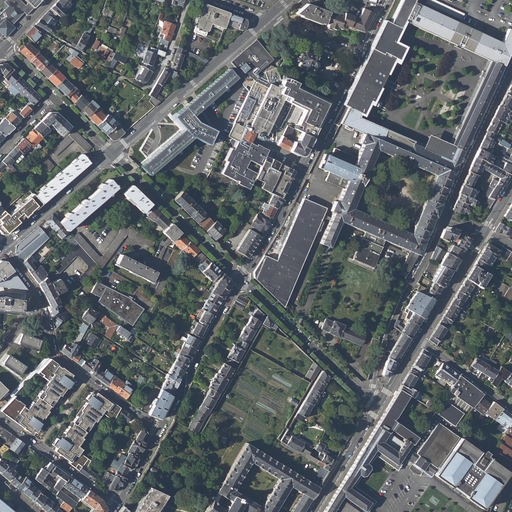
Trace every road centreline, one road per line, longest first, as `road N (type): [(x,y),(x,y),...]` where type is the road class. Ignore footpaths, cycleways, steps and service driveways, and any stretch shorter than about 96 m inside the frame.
road 1 (tertiary): [(267,19),(110,153)]
road 2 (residential): [(37,297),(53,352),(160,431)]
road 3 (residential): [(373,394),(392,323),(440,219)]
road 4 (residential): [(240,278),(110,153)]
road 5 (residential): [(240,278),(160,431)]
road 6 (residential): [(440,219),(511,62)]
road 7 (residential): [(240,278),(356,390)]
road 8 (residential): [(117,503),(0,418)]
road 9 (tertiary): [(110,153),(2,246)]
road 10 (unclassified): [(149,86),(139,88),(28,21)]
road 11 (residential): [(304,164),(240,278)]
road 12 (secondary): [(379,402),(313,511)]
road 13 (secondary): [(484,231),(419,339)]
road 14 (residential): [(360,54),(304,164)]
